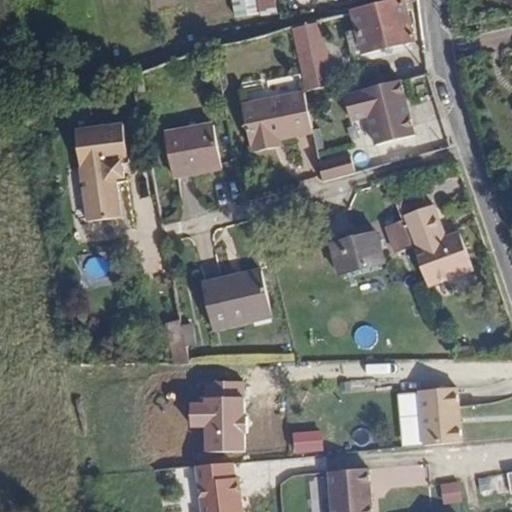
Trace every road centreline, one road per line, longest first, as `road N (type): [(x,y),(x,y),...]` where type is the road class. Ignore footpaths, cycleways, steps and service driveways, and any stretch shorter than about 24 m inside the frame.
road 1 (track): [(374,0),(180,52),(0,126)]
road 2 (residential): [(171,235),(469,151)]
road 3 (residential): [(436,0),(469,151)]
road 4 (residential): [(469,151),(511,278)]
